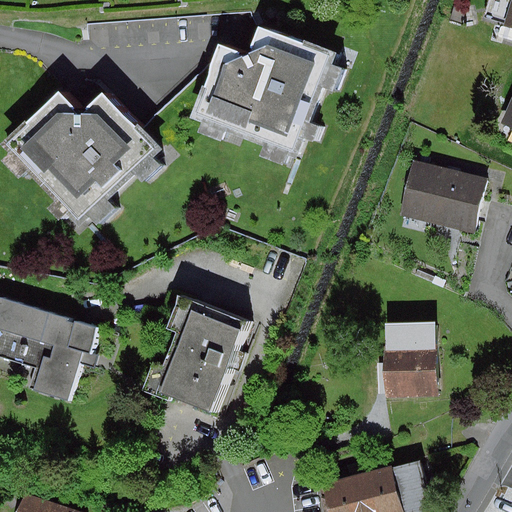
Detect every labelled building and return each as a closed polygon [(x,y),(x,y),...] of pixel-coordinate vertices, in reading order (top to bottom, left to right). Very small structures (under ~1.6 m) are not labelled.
[(270,33),(261,58),(231,48),(207,117),(212,118),(207,133),(232,141),(237,129),(270,140),(263,160),(293,170),(298,157),(308,160),(313,145),(323,148),(330,128),(321,125),(332,93),(341,96),(349,73),(341,70),(344,59),(270,33)] [(78,222),(90,236),(120,210),(113,202),(138,180),(145,188),(165,171),(158,164),(167,156),(116,99),(90,122),(72,101),(16,152),(20,156),(12,164),(33,187),(42,178),(63,202),(57,208),(74,226),(78,222)] [(405,215),(476,234),(490,181),(419,162),(405,215)] [(110,332),(0,300),(0,359),(39,371),(33,390),(80,404),(94,355),(103,358),(110,332)] [(190,334),(169,392),(217,410),(248,329),(202,312),(204,305),(191,300),(180,330),(190,334)] [(392,397),(440,395),(437,321),(389,323),(392,397)] [(336,481),(342,511),(424,511),(440,508),(430,465),(405,470),(404,465),(336,481)] [(74,511),(30,497),(24,511),(74,511)]
